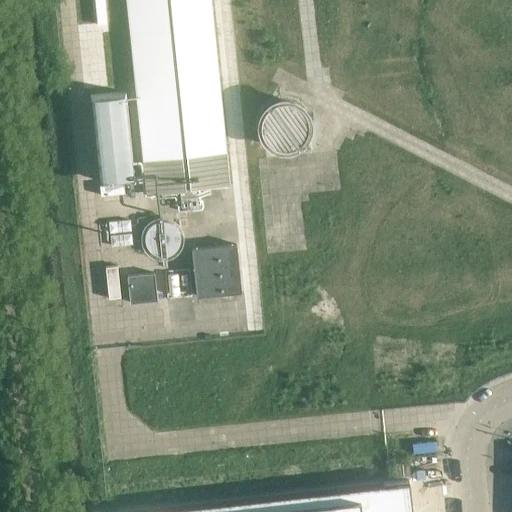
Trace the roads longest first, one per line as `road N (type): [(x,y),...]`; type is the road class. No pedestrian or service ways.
road 1 (unknown): [(228,76),(250,311),(102,328)]
road 2 (unclassified): [(511,401),(483,418),(471,439),(471,511)]
